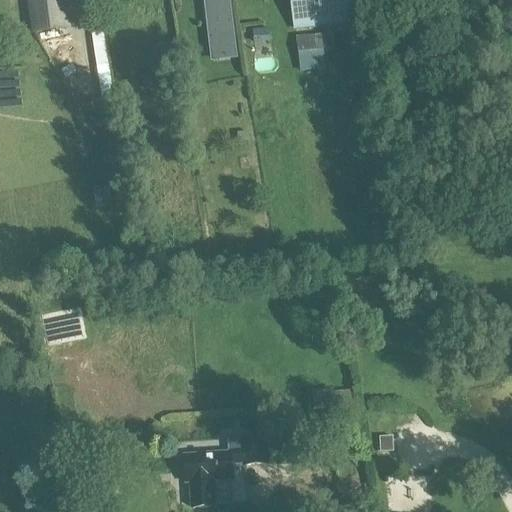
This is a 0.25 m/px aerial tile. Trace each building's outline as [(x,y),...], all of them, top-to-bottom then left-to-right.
[(32,0),(36,33),(68,29),(64,0),(32,0)] [(204,0),(212,64),(239,60),(231,0),(204,0)] [(351,0),(292,0),(297,31),(354,25),(351,0)] [(253,32),(255,45),(270,44),(269,31),(253,32)] [(334,392),(312,394),(314,413),(336,410),(336,409),(353,408),(351,393),(334,394),(334,392)] [(316,438),(292,439),(293,466),(317,465),(316,438)] [(391,438),(377,438),(378,454),(392,453),(391,438)] [(231,454),(231,456),(186,459),(188,484),(192,484),(193,511),(215,510),(214,484),(234,482),(233,466),(245,466),(245,469),(269,467),(267,442),(243,444),(244,453),(231,454)]
